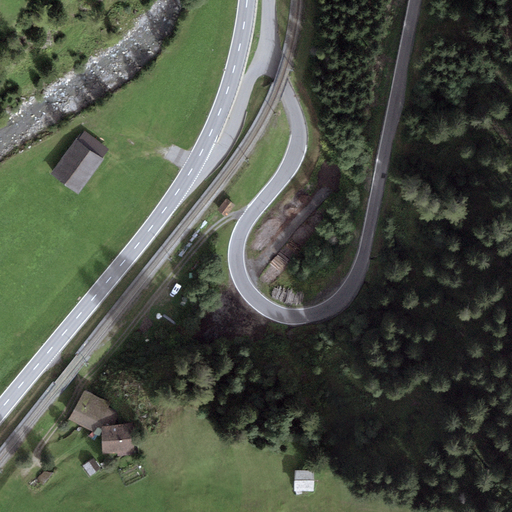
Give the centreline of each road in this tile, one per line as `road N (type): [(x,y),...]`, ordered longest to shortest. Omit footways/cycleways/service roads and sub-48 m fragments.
road 1 (unclassified): [(270,63),(296,130),(283,173),(240,232),(239,273),(278,313),(315,312),(335,303),(362,265),(416,0)]
road 2 (secondary): [(196,167),(0,416)]
road 3 (track): [(251,213),(220,222),(81,387),(48,356)]
road 4 (secondary): [(248,0),(221,112),(196,167)]
road 5 (track): [(81,387),(35,458),(43,467),(63,461),(89,441)]
road 6 (unclassified): [(270,63),(253,73),(222,149),(196,167)]
